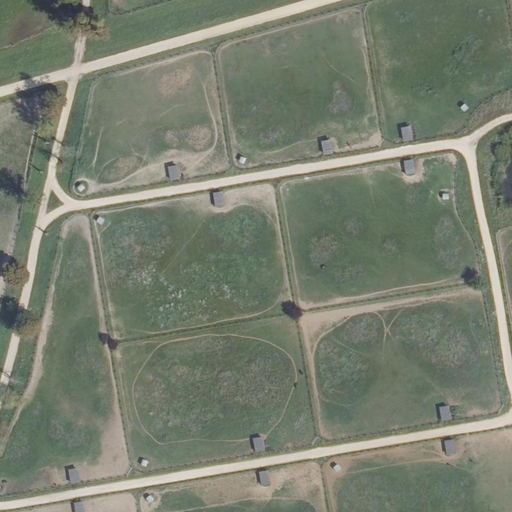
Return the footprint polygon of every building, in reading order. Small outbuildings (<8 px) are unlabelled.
[(409,125),(400,127),(402,141),(412,139),(409,125)] [(330,139),(320,140),(322,154),(331,153),(330,139)] [(412,160),(402,161),(404,174),(414,173),(412,160)] [(169,180),(178,179),(176,164),(167,165),(169,180)] [(222,192),(213,192),(213,206),(223,206),(222,192)] [(438,408),(440,421),(450,420),(447,406),(438,408)] [(253,453),(263,452),(261,438),(252,439),(253,453)] [(453,440),(444,441),(445,455),(455,454),(453,440)] [(80,468),(70,470),(72,484),(82,482),(80,468)] [(268,471),(258,472),(259,485),(269,485),(268,471)] [(76,511),(87,511),(86,502),(76,503),(76,511)]
